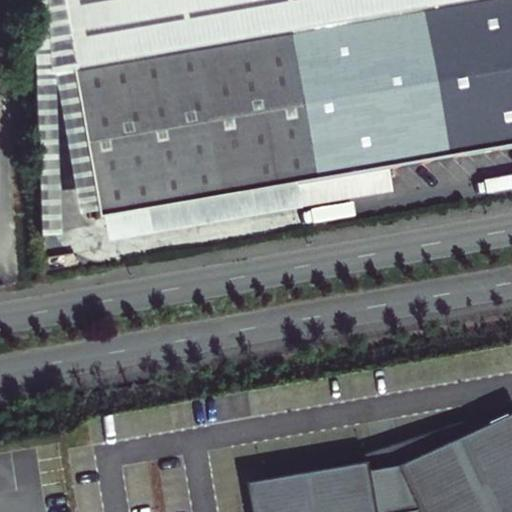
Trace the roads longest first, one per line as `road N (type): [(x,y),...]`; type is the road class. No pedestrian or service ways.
road 1 (tertiary): [(0,375),(511,284)]
road 2 (tertiary): [(511,231),(0,321)]
